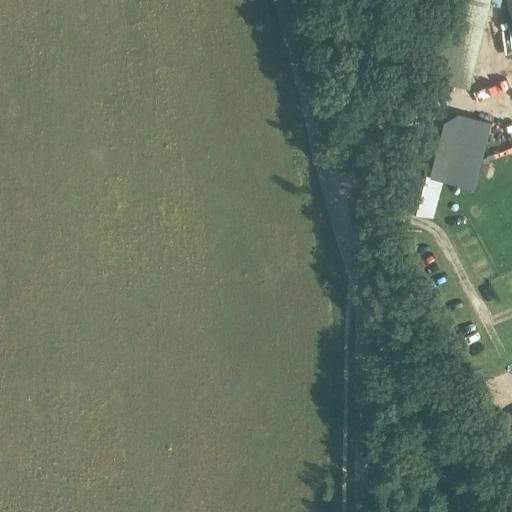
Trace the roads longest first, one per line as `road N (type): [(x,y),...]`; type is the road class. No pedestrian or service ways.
road 1 (unclassified): [(469,511),(356,266),(283,0)]
road 2 (track): [(356,266),(383,0)]
road 3 (track): [(356,266),(355,511)]
road 4 (track): [(339,218),(359,211),(433,228),(499,347)]
